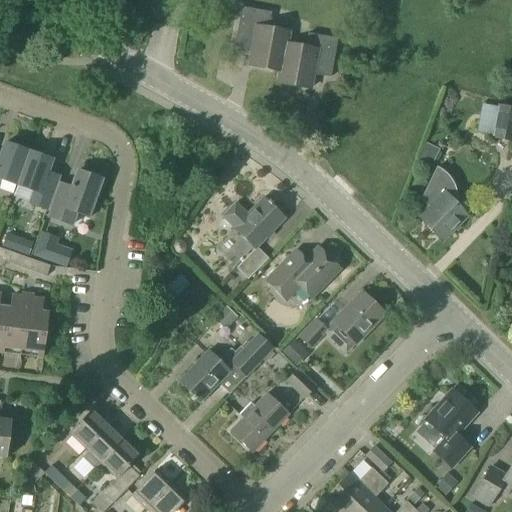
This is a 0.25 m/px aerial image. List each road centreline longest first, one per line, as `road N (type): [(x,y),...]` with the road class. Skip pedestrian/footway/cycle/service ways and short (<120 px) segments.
road 1 (residential): [(249,511),(114,377),(101,354),(97,327),(124,159),(117,144),(0,98)]
road 2 (unclassified): [(5,0),(227,121),(312,182),(447,314)]
road 3 (residential): [(447,314),(258,511)]
